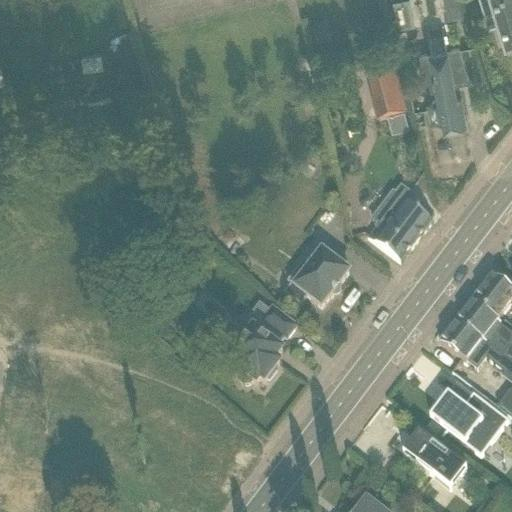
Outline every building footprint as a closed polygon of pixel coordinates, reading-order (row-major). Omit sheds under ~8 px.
[(393,0),(395,25),(410,24),(408,0),(393,0)] [(445,0),(449,18),(466,14),(461,0),(445,0)] [(511,0),(479,0),(488,28),(499,25),(505,45),(511,42),(511,0)] [(331,39),(327,18),(313,21),(317,41),(331,39)] [(384,22),(369,26),(373,42),(388,38),(384,22)] [(469,82),(459,48),(419,55),(426,91),(430,90),(433,104),(429,105),(432,121),(444,119),(445,127),(465,123),(461,99),(456,100),(453,85),(469,82)] [(405,108),(393,60),(367,66),(374,90),(370,91),(376,115),(405,108)] [(314,103),(311,90),(297,92),(300,105),(314,103)] [(251,131),(237,134),(239,144),(254,141),(251,131)] [(401,267),(433,225),(409,207),(417,198),(402,186),(384,210),(395,218),(393,222),(381,213),(372,226),(376,230),(368,241),(401,267)] [(339,199),(316,203),(321,229),(344,224),(339,199)] [(0,295),(15,306),(16,305),(15,304),(32,281),(48,292),(95,243),(75,228),(54,258),(49,254),(41,265),(9,242),(0,254),(0,264),(2,266),(0,268),(0,295)] [(349,275),(333,263),(322,255),(305,277),(298,271),(288,285),(291,287),(284,296),(301,309),(307,300),(322,311),(349,275)] [(511,292),(508,289),(492,277),(473,302),(500,322),(511,305),(511,292)] [(511,336),(497,326),(500,322),(473,302),(455,325),(502,359),(511,366),(511,336)] [(297,329),(281,317),(272,310),(270,314),(260,305),(245,324),(244,323),(243,323),(241,323),(240,324),(238,325),(237,326),(236,327),(236,328),(235,330),(235,331),(235,333),(236,335),(237,337),(238,337),(244,342),(231,360),(239,366),(236,371),(240,374),(238,378),(239,382),(241,385),(245,386),(249,386),(252,383),(256,387),(260,382),(264,386),(267,381),(269,383),(277,373),(275,371),(280,365),(275,362),(282,353),(277,349),(284,340),(287,342),(297,329)] [(63,314),(45,335),(56,345),(47,355),(62,368),(60,370),(61,370),(63,368),(68,373),(66,375),(67,376),(69,374),(84,388),(108,361),(96,351),(105,341),(92,329),(83,339),(71,329),(75,325),(63,314)] [(502,359),(455,325),(440,345),(466,365),(467,365),(478,373),(486,362),(504,375),(511,366),(502,359)] [(186,431),(162,463),(186,481),(196,468),(199,471),(214,452),(210,449),(212,447),(207,444),(212,437),(199,427),(212,410),(182,387),(168,405),(188,420),(182,428),(186,431)] [(511,391),(499,408),(511,418),(511,391)] [(448,398),(441,407),(430,421),(481,460),(508,424),(473,397),(464,410),(448,398)] [(467,472),(419,436),(403,457),(451,493),(452,492),(449,490),(460,476),(462,478),(467,472)]
